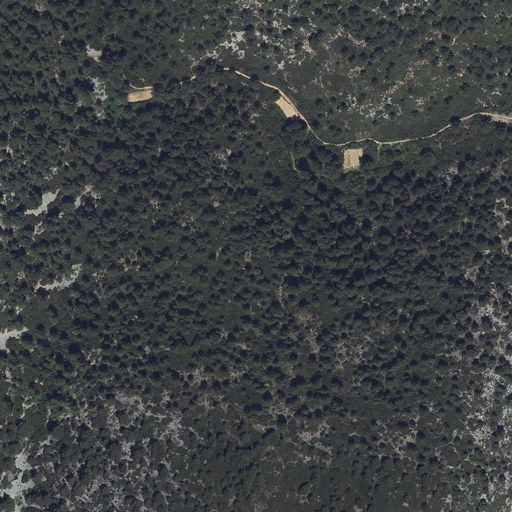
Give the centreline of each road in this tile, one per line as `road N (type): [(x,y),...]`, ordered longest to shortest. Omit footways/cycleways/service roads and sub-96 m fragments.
road 1 (track): [(309,126),(278,90),(227,68),(138,88),(126,82),(113,0)]
road 2 (track): [(309,126),(292,166),(313,178),(376,165),(380,143)]
